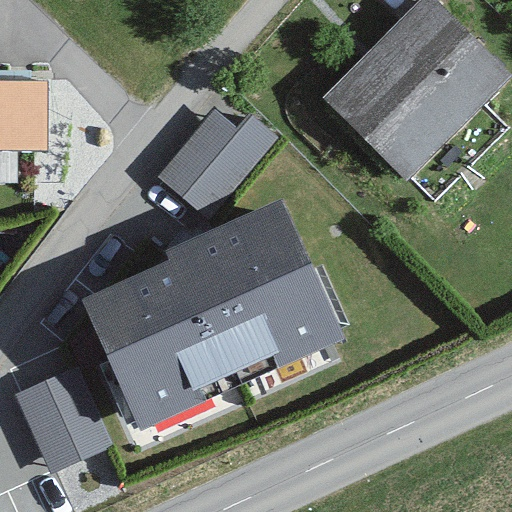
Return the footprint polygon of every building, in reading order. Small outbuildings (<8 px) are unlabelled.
[(510,78),(429,0),(402,0),(311,94),(405,186),(510,78)] [(0,146),(48,147),(48,82),(0,82),(0,146)] [(234,128),(214,112),(161,177),(212,218),(279,137),(247,112),(234,128)] [(340,331),(282,204),(80,297),(138,424),(340,331)] [(115,440),(100,406),(76,416),(57,371),(17,388),(51,468),(115,440)]
